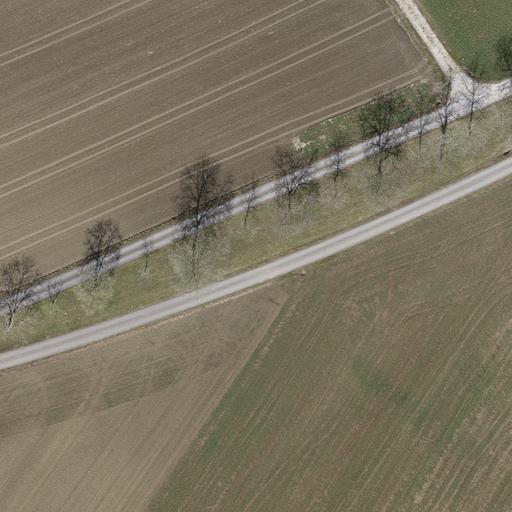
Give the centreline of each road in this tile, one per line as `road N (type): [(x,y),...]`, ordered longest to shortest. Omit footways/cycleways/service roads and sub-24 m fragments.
road 1 (track): [(511,71),(0,298)]
road 2 (unclassified): [(0,373),(246,295),(511,181)]
